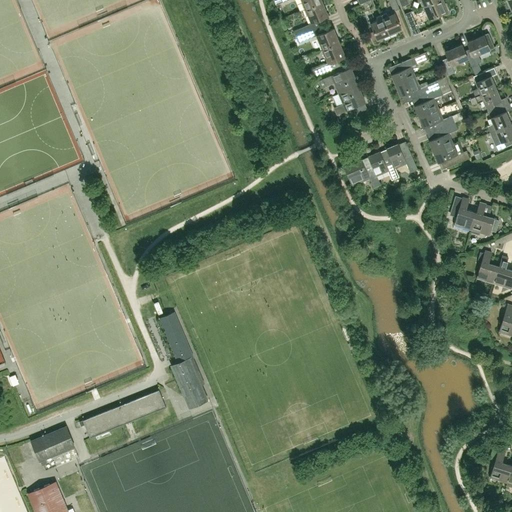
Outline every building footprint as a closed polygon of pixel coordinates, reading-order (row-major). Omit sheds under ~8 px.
[(322,1),(321,0),(301,0),(305,8),(322,1)] [(399,9),(395,0),(388,0),(393,12),(399,9)] [(447,10),(442,0),(436,0),(424,5),(429,18),(447,10)] [(328,15),(322,1),(305,8),(311,22),(328,15)] [(415,25),(410,11),(404,14),(409,27),(415,25)] [(401,29),(394,13),(388,16),(386,12),(381,14),(390,36),(395,33),(395,31),(401,29)] [(390,36),(381,14),(375,17),(377,20),(370,23),(374,31),(369,32),(373,40),(377,38),(377,39),(383,36),(384,38),(390,36)] [(311,29),(309,24),(293,30),(296,36),(311,29)] [(339,42),(333,28),(316,35),(322,49),(339,42)] [(314,35),(311,29),(296,36),(298,41),(314,35)] [(488,33),(484,35),(467,42),(470,48),(464,51),(468,58),(467,58),(470,65),(481,61),(478,53),(494,47),(488,33)] [(322,49),(328,63),(345,56),(339,42),(322,49)] [(468,58),(464,51),(462,44),(445,51),(448,58),(442,60),(449,75),(454,72),(451,65),(467,58),(468,58)] [(415,76),(411,66),(428,59),(425,52),(389,67),(400,63),(403,69),(391,74),(391,75),(392,74),(396,84),(395,85),(422,74),(415,76)] [(310,70),(313,77),(331,69),(328,63),(326,64),(326,63),(310,70)] [(357,84),(353,75),(354,74),(353,74),(352,74),(349,67),(318,80),(321,88),(334,83),(338,92),(331,95),(331,96),(358,85),(357,84)] [(496,88),(491,76),(496,74),(494,67),(473,76),(478,88),(472,90),(475,97),(496,88)] [(412,99),(440,87),(437,80),(427,84),(426,82),(419,85),(416,77),(422,74),(395,85),(396,85),(401,95),(400,96),(412,91),(414,97),(412,98),(412,99)] [(358,85),(331,96),(332,96),(338,93),(342,103),(333,107),(336,115),(352,108),(354,114),(362,110),(360,105),(364,103),(362,96),(363,96),(362,95),(361,95),(357,86),(358,85)] [(418,117),(445,106),(445,105),(438,108),(434,98),(443,94),(440,87),(412,99),(423,94),(426,101),(414,106),(415,106),(419,116),(418,116),(418,117)] [(469,99),(472,105),(483,100),(488,112),(509,103),(506,97),(501,99),(496,88),(475,97),(469,99)] [(511,123),(506,112),(511,109),(509,103),(488,112),(493,123),(487,126),(490,132),(511,123)] [(445,106),(418,117),(419,117),(420,117),(424,127),(423,127),(423,128),(435,123),(438,129),(455,122),(452,115),(443,119),(439,109),(445,106)] [(453,143),(449,133),(458,129),(455,122),(438,129),(440,136),(429,141),(430,141),(434,151),(433,152),(460,141),(459,141),(453,143)] [(511,143),(511,126),(511,123),(490,132),(492,138),(498,136),(503,148),(511,143)] [(418,169),(412,156),(406,141),(405,141),(410,152),(403,155),(398,143),(398,144),(387,149),(387,148),(386,148),(391,160),(398,177),(399,177),(395,167),(406,163),(410,172),(418,169)] [(442,169),(470,157),(467,150),(464,151),(459,142),(460,141),(433,152),(434,152),(435,152),(439,162),(438,162),(438,163),(450,158),(452,164),(442,168),(442,169)] [(398,177),(391,160),(385,163),(380,151),(379,151),(379,152),(369,156),(368,155),(368,156),(373,168),(380,185),(381,184),(377,175),(388,170),(392,180),(398,177)] [(380,185),(373,168),(366,170),(361,158),(361,159),(361,160),(350,164),(350,163),(345,165),(344,166),(352,185),(353,185),(358,183),(361,190),(361,189),(358,183),(369,178),(373,188),(380,185)] [(470,229),(476,212),(465,209),(468,198),(462,196),(459,207),(452,205),(449,214),(455,216),(453,224),(454,224),(455,222),(462,224),(462,226),(470,229)] [(496,231),(500,220),(482,214),(485,203),(479,202),(476,212),(470,229),(469,232),(478,235),(479,232),(488,234),(489,229),(496,231)] [(493,283),(502,256),(501,255),(498,266),(488,263),(491,252),(485,250),(484,253),(480,252),(478,259),(481,260),(476,275),(476,278),(493,283)] [(511,288),(511,284),(511,270),(504,268),(508,257),(502,256),(493,283),(511,288)] [(511,316),(510,316),(511,311),(511,305),(507,304),(504,314),(498,331),(511,335),(511,316)] [(193,356),(174,312),(160,318),(178,362),(190,358),(193,356)] [(207,399),(190,358),(178,362),(171,365),(177,379),(178,382),(188,405),(189,407),(207,399)] [(159,389),(79,421),(81,425),(84,424),(90,437),(123,424),(125,423),(130,421),(132,420),(166,407),(163,401),(161,395),(159,390),(159,389)] [(74,446),(66,426),(31,440),(39,461),(40,460),(42,460),(45,458),(50,456),(74,446)] [(506,482),(511,464),(511,463),(511,465),(501,462),(504,452),(498,450),(496,456),(495,460),(494,460),(489,477),(498,479),(506,482)] [(67,511),(55,482),(28,494),(35,511),(67,511)]
